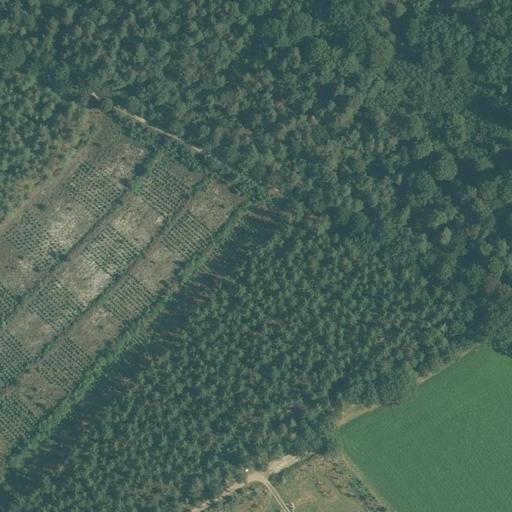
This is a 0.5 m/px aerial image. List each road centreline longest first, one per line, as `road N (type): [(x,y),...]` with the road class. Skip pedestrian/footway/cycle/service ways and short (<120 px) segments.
road 1 (track): [(511,303),(0,42)]
road 2 (track): [(192,511),(403,378)]
